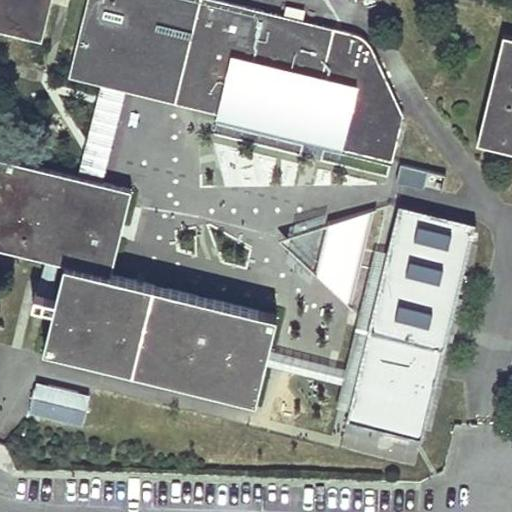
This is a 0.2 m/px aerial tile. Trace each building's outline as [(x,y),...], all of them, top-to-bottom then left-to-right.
[(51,0),(0,0),(0,30),(41,40),(51,0)] [(145,0),(87,0),(71,67),(126,81),(145,0)] [(219,0),(216,0),(145,0),(126,81),(194,99),(219,0)] [(334,29),(219,0),(194,99),(309,128),(306,140),(391,161),(403,116),(371,51),(370,49),(369,48),(368,46),(366,44),(365,43),(364,42),(362,40),(360,39),(359,38),(357,37),(355,36),(353,35),(349,34),(334,29)] [(511,150),(511,36),(504,35),(477,142),(511,150)] [(194,99),(126,81),(71,67),(69,76),(109,86),(123,90),(218,113),(217,118),(306,140),(309,128),(194,99)] [(123,90),(109,86),(87,179),(100,182),(123,90)] [(277,316),(110,274),(131,190),(100,182),(87,179),(0,157),(0,246),(64,264),(44,347),(256,399),(265,364),(268,350),(277,316)] [(398,184),(442,190),(444,173),(400,167),(398,184)] [(474,219),(402,201),(361,373),(357,387),(351,413),(422,431),(474,219)] [(351,306),(375,209),(329,223),(317,273),(351,306)] [(329,223),(279,237),(317,273),(329,223)] [(361,373),(268,350),(265,364),(357,387),(361,373)] [(85,425),(89,392),(34,384),(30,417),(85,425)]
